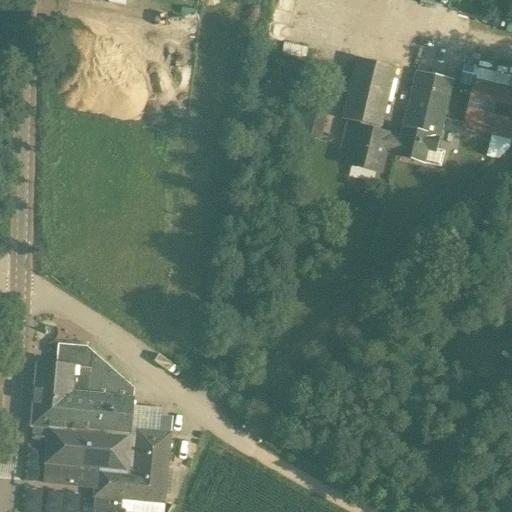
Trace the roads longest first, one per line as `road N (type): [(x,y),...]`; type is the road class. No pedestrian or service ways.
road 1 (unclassified): [(22,276),(250,451),(366,511)]
road 2 (track): [(511,155),(217,423)]
road 3 (unclassified): [(22,276),(25,0)]
road 4 (unclassified): [(2,511),(22,276)]
